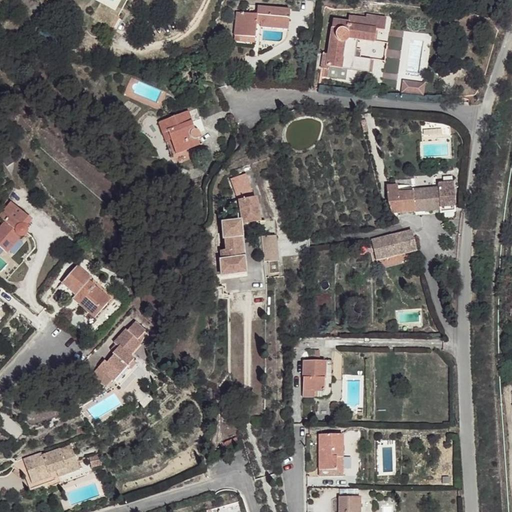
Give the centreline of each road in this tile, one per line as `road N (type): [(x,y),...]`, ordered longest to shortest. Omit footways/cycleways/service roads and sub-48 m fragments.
road 1 (unclassified): [(511,31),(481,115),(469,199),(463,280),(471,511)]
road 2 (unknown): [(204,116),(262,93),(481,115)]
road 3 (residential): [(101,511),(187,480),(233,476),(260,511)]
road 4 (unknown): [(465,340),(313,342),(301,350)]
road 5 (unknown): [(296,511),(293,358),(301,350)]
